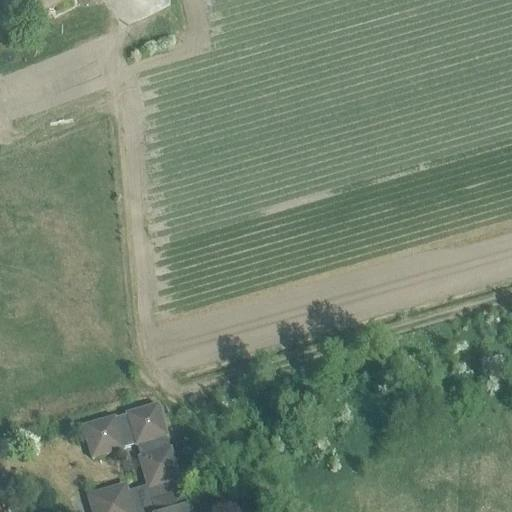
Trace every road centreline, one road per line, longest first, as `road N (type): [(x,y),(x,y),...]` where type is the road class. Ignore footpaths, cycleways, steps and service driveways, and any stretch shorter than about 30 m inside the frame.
road 1 (track): [(184,395),(155,374),(138,334),(114,81),(126,0)]
road 2 (track): [(511,296),(184,395)]
road 3 (track): [(184,395),(216,452),(240,476),(270,496),(323,511)]
